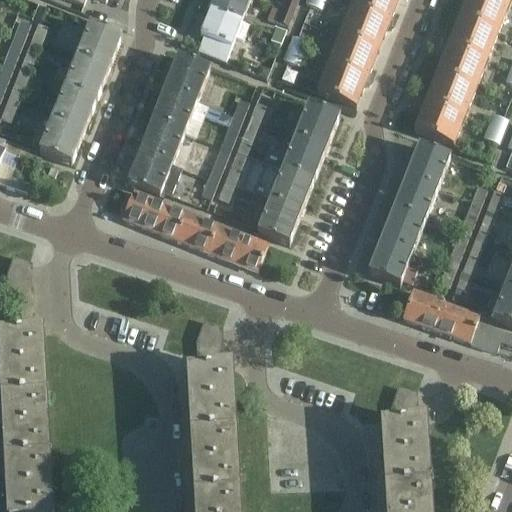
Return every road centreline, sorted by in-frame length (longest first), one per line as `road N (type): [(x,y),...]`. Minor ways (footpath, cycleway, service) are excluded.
road 1 (residential): [(315,320),(375,164),(372,120),(420,0)]
road 2 (residential): [(157,502),(170,454),(162,386),(143,366),(65,332),(59,270),(68,235)]
road 3 (residential): [(354,511),(356,475),(344,438),(260,398),(252,329),(260,302)]
road 4 (residential): [(146,0),(140,58),(68,235)]
road 5 (residential): [(511,385),(315,320)]
road 6 (residential): [(260,302),(68,235)]
